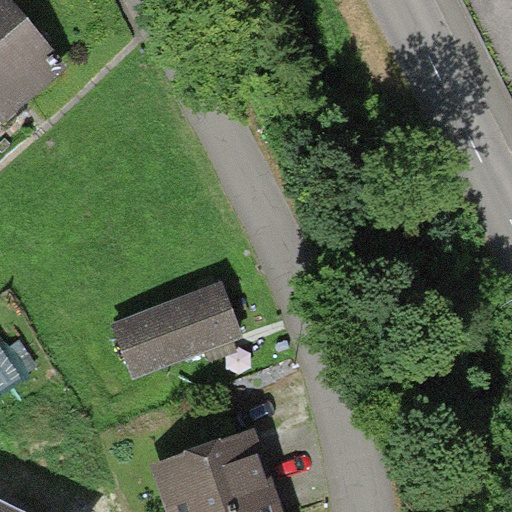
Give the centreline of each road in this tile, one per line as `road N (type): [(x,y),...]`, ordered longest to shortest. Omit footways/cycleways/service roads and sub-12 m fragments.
road 1 (residential): [(346,511),(310,376),(248,213),(143,0)]
road 2 (tertiary): [(393,0),(511,240)]
